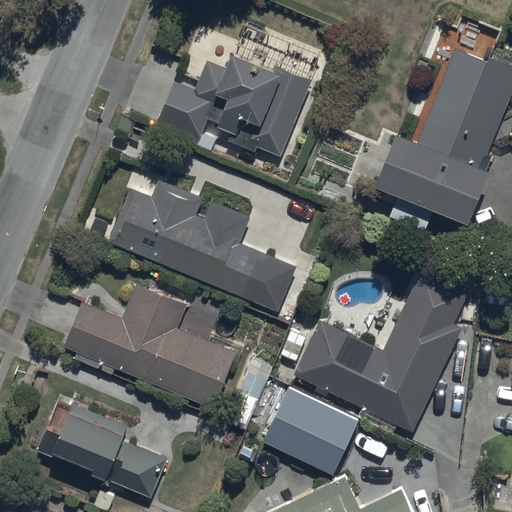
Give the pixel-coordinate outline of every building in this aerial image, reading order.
[(487,63),(455,49),(449,65),(443,62),(409,139),(401,135),(379,185),(400,195),(392,214),(425,229),(436,206),(470,221),(491,172),(485,169),(491,155),(486,153),(511,92),(511,62),(491,54),(487,63)] [(230,69),(208,60),(196,89),(176,81),(159,121),(202,138),(210,118),(223,123),(221,126),(235,131),(231,141),(257,151),(259,146),(283,155),(313,79),(277,64),(274,70),(267,67),(264,73),(254,69),(257,62),(236,54),(230,69)] [(155,197),(133,189),(112,240),(281,311),(298,266),(242,245),(253,216),(211,200),(205,218),(197,215),(204,197),(161,180),(155,197)] [(469,293),(422,271),(385,349),(321,318),(295,373),(414,430),(463,327),(455,323),(469,293)] [(124,318),(84,302),(66,347),(217,406),(238,352),(178,329),(187,304),(137,285),(124,318)] [(360,420),(289,388),(266,440),(296,454),(291,465),(304,472),(309,461),(335,473),(360,420)] [(124,440),(129,426),(60,398),(39,449),(153,498),(169,459),(124,440)] [(346,475),(268,511),(413,511),(401,486),(361,506),(346,475)]
